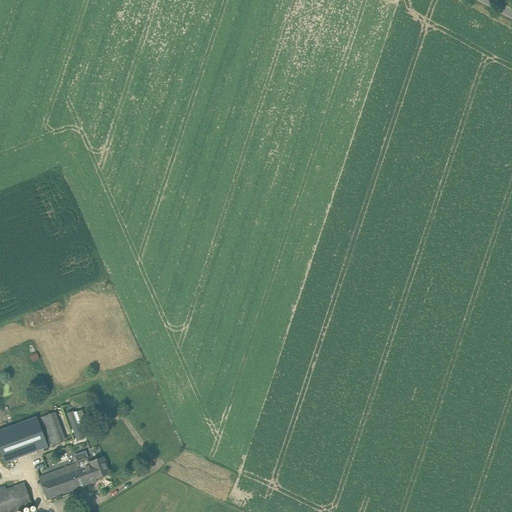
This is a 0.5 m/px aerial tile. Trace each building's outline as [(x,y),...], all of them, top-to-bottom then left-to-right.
[(40,352),(32,354),(34,361),(42,358),(40,352)] [(73,411),(67,414),(77,441),(83,439),(73,413),(73,411)] [(0,430),(0,450),(5,463),(48,447),(37,417),(0,430)] [(77,463),(39,478),(47,500),(97,482),(96,479),(109,474),(103,457),(90,462),(85,451),(74,455),(77,463)] [(0,487),(0,511),(14,511),(32,506),(24,483),(6,490),(5,486),(0,487)]
